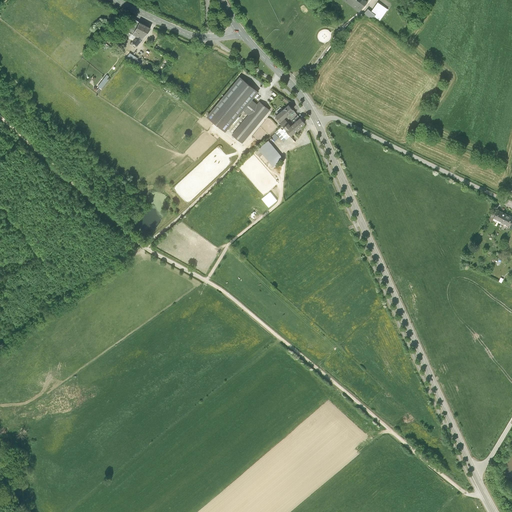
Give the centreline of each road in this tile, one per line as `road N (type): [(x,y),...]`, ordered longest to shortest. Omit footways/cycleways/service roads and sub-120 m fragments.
road 1 (track): [(479,495),(461,490),(226,293),(127,235),(0,117)]
road 2 (secondary): [(317,123),(473,471)]
road 3 (unclassified): [(317,123),(347,122),(511,205)]
road 4 (tertiary): [(114,0),(193,37),(239,30)]
road 5 (secondary): [(239,30),(317,123)]
